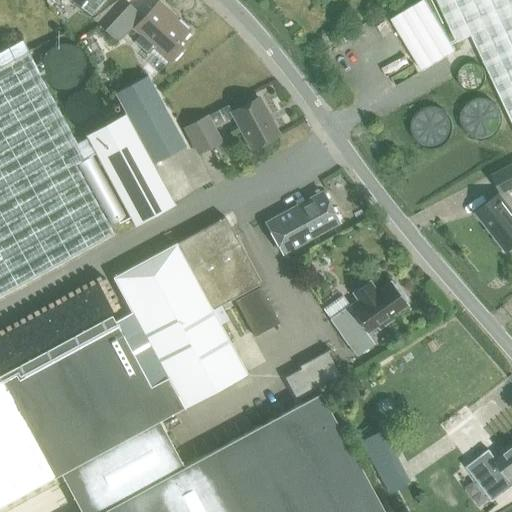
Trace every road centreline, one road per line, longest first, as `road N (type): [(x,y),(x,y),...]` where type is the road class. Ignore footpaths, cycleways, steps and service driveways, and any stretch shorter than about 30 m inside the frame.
road 1 (unclassified): [(0,315),(335,134)]
road 2 (unclassified): [(511,351),(410,236),(335,134)]
road 3 (unclassified): [(335,134),(226,0)]
